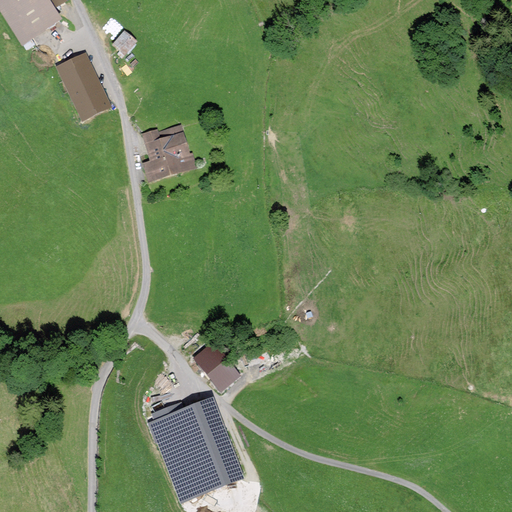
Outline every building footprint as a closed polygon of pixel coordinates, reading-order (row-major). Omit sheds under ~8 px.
[(0,0),(0,11),(22,46),(61,22),(47,0),(0,0)] [(124,32),(113,44),(120,50),(118,55),(123,59),(137,43),(124,32)] [(84,57),(59,69),(84,120),(109,108),(84,57)] [(152,160),(145,163),(149,179),(193,166),(183,130),(171,133),(169,128),(145,135),(152,160)] [(222,393),(241,377),(212,344),(193,361),(222,393)] [(213,401),(152,423),(182,502),(243,480),(213,401)]
